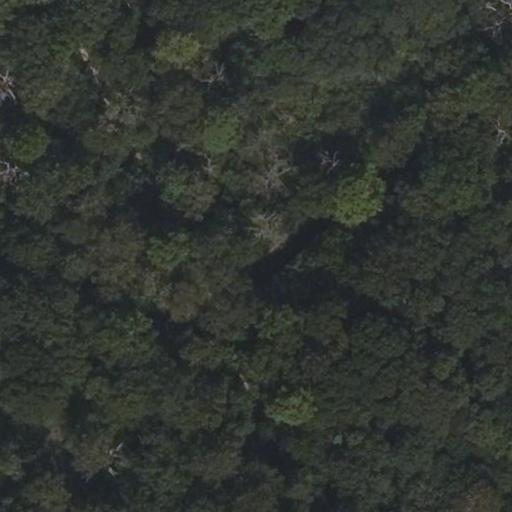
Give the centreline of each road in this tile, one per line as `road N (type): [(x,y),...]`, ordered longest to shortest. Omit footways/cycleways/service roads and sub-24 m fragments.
road 1 (track): [(194,299),(511,57)]
road 2 (track): [(194,299),(114,307),(0,268)]
